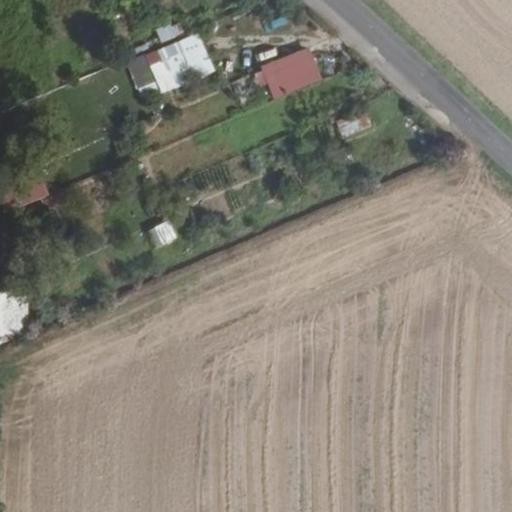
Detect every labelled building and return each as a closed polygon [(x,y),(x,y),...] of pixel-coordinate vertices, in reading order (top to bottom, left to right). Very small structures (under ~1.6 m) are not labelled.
[(175,22),(156,29),(161,42),(179,35),(175,22)] [(127,62),(144,101),(212,72),(194,32),(127,62)] [(256,68),(270,102),(323,80),(309,46),(256,68)] [(360,115),(336,121),(340,137),(364,130),(360,115)] [(27,185),(31,201),(48,197),(44,181),(27,185)] [(155,246),(175,241),(171,222),(150,227),(155,246)] [(27,291),(0,291),(0,339),(27,340),(27,291)]
